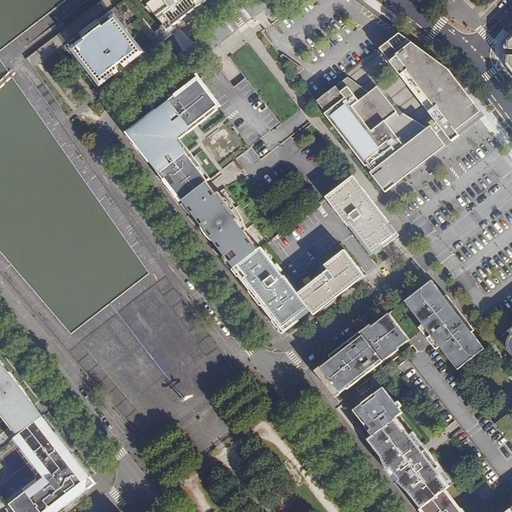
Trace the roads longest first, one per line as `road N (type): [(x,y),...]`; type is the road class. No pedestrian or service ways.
road 1 (residential): [(274,376),(511,187)]
road 2 (residential): [(107,133),(108,161),(274,376)]
road 3 (residential): [(136,477),(0,304)]
road 4 (unclassified): [(260,0),(117,111),(107,133)]
road 5 (unknown): [(136,477),(274,376)]
road 6 (residential): [(274,376),(378,511)]
